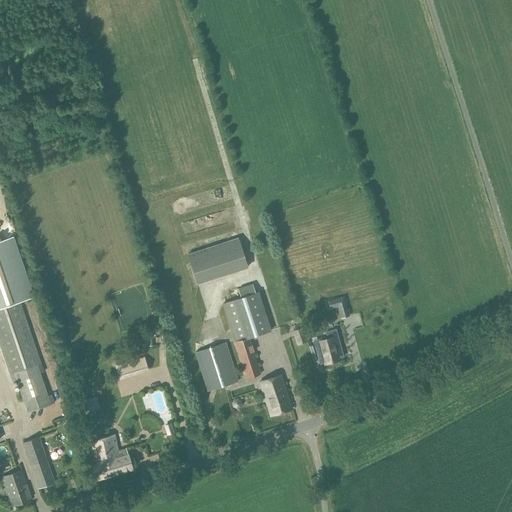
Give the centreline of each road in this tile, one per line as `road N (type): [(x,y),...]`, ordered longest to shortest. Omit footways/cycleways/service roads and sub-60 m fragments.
road 1 (unclassified): [(64,511),(307,425)]
road 2 (unclassified): [(307,425),(511,320)]
road 3 (track): [(0,377),(42,511)]
